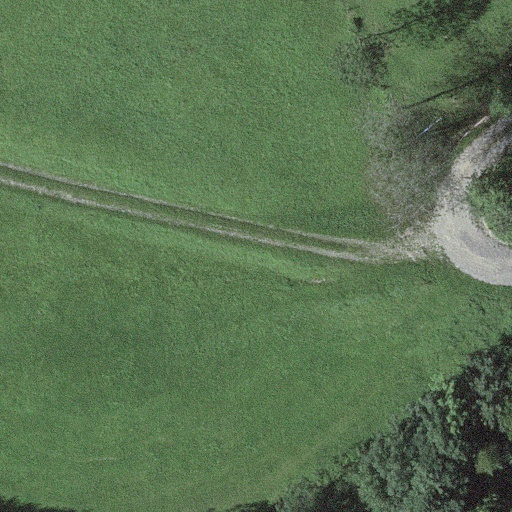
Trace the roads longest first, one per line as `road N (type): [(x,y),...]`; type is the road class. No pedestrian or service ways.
road 1 (track): [(0,172),(357,248),(463,247)]
road 2 (track): [(511,269),(463,247),(454,204),(468,166),(511,129)]
